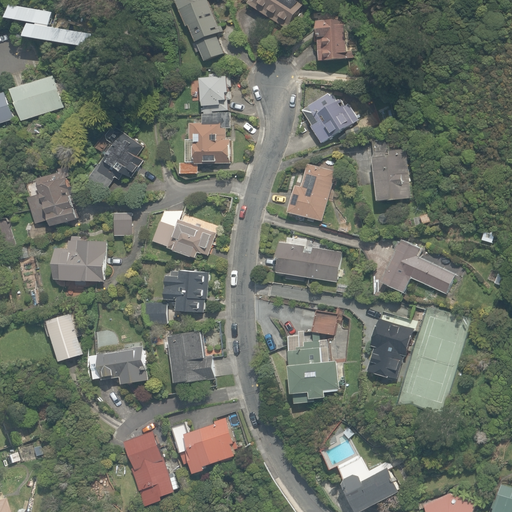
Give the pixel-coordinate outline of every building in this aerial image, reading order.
[(202,50),(206,61),(225,53),(217,34),(223,32),(209,0),(178,0),(189,26),(192,25),(199,42),(194,44),(197,52),(202,50)] [(252,0),(250,3),(289,28),(304,6),(307,2),(304,0),(252,0)] [(319,21),(322,61),(354,58),(354,51),(350,51),(347,19),(319,21)] [(200,80),(201,112),(214,112),(214,111),(229,111),(229,100),(228,100),(228,93),(231,93),(230,77),(221,77),(221,74),(210,74),(210,79),(200,80)] [(14,89),(24,120),(66,107),(61,94),(69,92),(65,82),(58,84),(55,75),(14,89)] [(0,124),(16,119),(7,92),(0,94),(0,124)] [(331,96),(329,93),(310,106),(304,110),(314,125),(313,126),(324,143),(360,119),(350,104),(347,106),(342,99),(339,101),(334,94),(331,96)] [(181,162),(181,175),(199,174),(199,163),(233,163),(233,139),(226,139),(226,128),(232,128),(232,113),(203,114),(203,124),(191,124),(191,140),(195,140),(195,162),(181,162)] [(91,181),(106,192),(118,176),(122,180),(126,174),(132,178),(145,161),(138,156),(145,146),(115,125),(106,138),(113,143),(105,154),(107,155),(100,165),(102,166),(91,181)] [(296,143),(300,153),(319,144),(315,135),(296,143)] [(375,157),(380,201),(413,197),(407,149),(391,151),(391,155),(375,157)] [(290,212),(324,221),(337,171),(309,163),(303,186),(298,185),(290,212)] [(54,219),(55,226),(79,220),(73,200),(88,196),(84,184),(73,187),(70,177),(73,177),(70,166),(61,169),(62,174),(40,180),(43,190),(38,191),(40,195),(30,197),(37,224),(54,219)] [(429,213),(420,216),(423,225),(432,222),(429,213)] [(116,214),(117,226),(134,226),(134,214),(116,214)] [(169,248),(198,259),(200,252),(210,255),(215,244),(219,232),(180,219),(177,227),(162,221),(155,241),(170,246),(169,248)] [(57,246),(55,278),(107,281),(110,240),(68,237),(67,246),(57,246)] [(414,277),(448,294),(457,275),(418,255),(421,248),(404,240),(403,242),(401,241),(397,249),(399,250),(384,281),(406,292),(414,277)] [(306,276),(339,282),(344,252),(314,247),(313,253),(305,252),(306,246),(282,242),(279,257),(282,257),(279,272),(288,273),(287,278),(305,281),(306,276)] [(506,272),(508,265),(501,263),(499,270),(506,272)] [(178,311),(205,313),(206,299),(209,299),(211,272),(183,270),(183,271),(172,270),(171,276),(169,276),(168,298),(171,298),(171,303),(176,303),(176,305),(179,305),(178,311)] [(147,303),(147,324),(170,323),(169,303),(147,303)] [(370,370),(397,378),(404,355),(409,356),(424,309),(417,306),(413,320),(385,311),(379,332),(376,331),(372,344),(377,346),(370,370)] [(296,388),(298,403),(317,401),(317,398),(329,397),(328,390),(341,388),(338,361),(323,362),(321,334),(335,337),(340,314),(317,309),(312,332),(315,332),(315,341),(306,342),(307,347),(304,347),(303,335),(289,336),(294,388),(296,388)] [(50,321),(61,360),(86,353),(74,314),(50,321)] [(25,330),(34,352),(55,345),(49,324),(25,330)] [(170,336),(176,383),(217,378),(214,355),(208,355),(204,331),(170,336)] [(123,376),(124,384),(150,380),(145,345),(101,352),(102,355),(94,356),(97,378),(105,377),(105,379),(123,376)] [(194,461),(198,472),(208,469),(207,466),(238,456),(234,444),(237,443),(229,417),(216,421),(217,424),(191,432),(188,422),(174,426),(186,463),(194,461)] [(350,438),(355,433),(349,427),(345,432),(350,438)] [(134,470),(147,505),(167,499),(165,495),(179,490),(178,488),(181,487),(175,471),(172,472),(156,429),(127,440),(137,468),(134,470)] [(399,455),(403,462),(409,458),(404,451),(399,455)] [(8,454),(11,463),(19,461),(16,452),(8,454)] [(362,511),(402,491),(390,467),(362,481),(359,475),(355,474),(350,477),(346,481),(362,511)] [(511,511),(511,485),(502,483),(497,500),(495,499),(492,507),(495,508),(493,511),(511,511)] [(9,495),(15,493),(13,485),(6,486),(9,495)] [(425,504),(428,511),(474,511),(478,501),(451,492),(425,504)]
